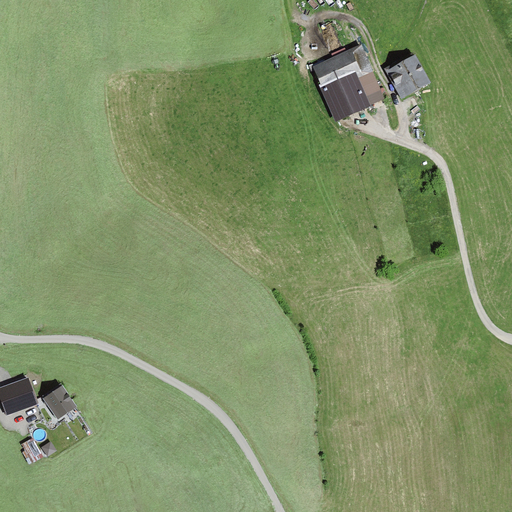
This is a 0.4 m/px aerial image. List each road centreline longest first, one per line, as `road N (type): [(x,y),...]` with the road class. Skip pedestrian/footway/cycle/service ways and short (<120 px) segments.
road 1 (unclassified): [(280,511),(239,437),(203,399),(95,343),(0,337)]
road 2 (track): [(360,124),(438,156),(481,315),(511,340)]
